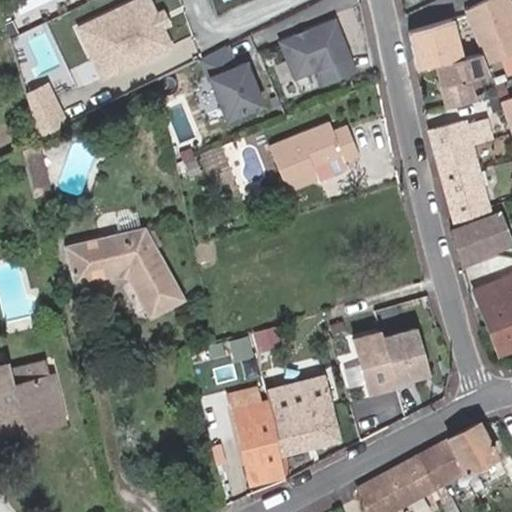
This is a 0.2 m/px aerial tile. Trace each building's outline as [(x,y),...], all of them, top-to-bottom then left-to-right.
[(141,0),(81,30),(96,60),(112,53),(121,71),(172,47),(148,0),(141,0)] [(317,0),(314,0),(269,24),(276,38),(324,13),(317,0)] [(511,8),(509,0),(475,0),(462,5),(483,63),(511,52),(511,8)] [(336,21),(281,42),(296,78),(350,57),(336,21)] [(112,53),(96,60),(105,79),(121,71),(112,53)] [(463,57),(431,64),(441,108),(474,100),(463,57)] [(246,62),(209,76),(226,119),(263,105),(246,62)] [(511,95),(498,100),(511,138),(511,95)] [(30,110),(38,136),(64,123),(52,99),(30,110)] [(455,122),(428,129),(452,219),(487,208),(462,114),(454,117),(455,122)] [(341,151),(344,158),(358,153),(356,146),(348,126),(335,131),(332,121),(270,146),(286,187),(317,175),(315,169),(312,161),(341,151)] [(18,145),(30,194),(46,189),(35,141),(18,145)] [(315,169),(344,158),(341,151),(312,161),(315,169)] [(451,233),(460,264),(511,244),(501,215),(451,233)] [(141,228),(71,243),(74,260),(65,263),(70,284),(113,274),(123,278),(140,316),(174,301),(141,228)] [(74,260),(71,243),(61,246),(65,263),(74,260)] [(499,356),(511,350),(511,276),(474,292),(499,356)] [(413,327),(349,343),(362,393),(426,376),(413,327)] [(5,360),(0,361),(0,434),(30,428),(29,422),(59,415),(49,375),(34,378),(30,363),(6,369),(5,360)] [(335,438),(323,376),(265,391),(272,418),(276,453),(335,438)] [(272,418),(265,391),(257,393),(261,406),(233,412),(252,483),(281,475),(276,453),(272,418)] [(495,455),(477,421),(355,486),(368,511),(384,511),(432,487),(445,511),(456,511),(441,482),(495,455)]
